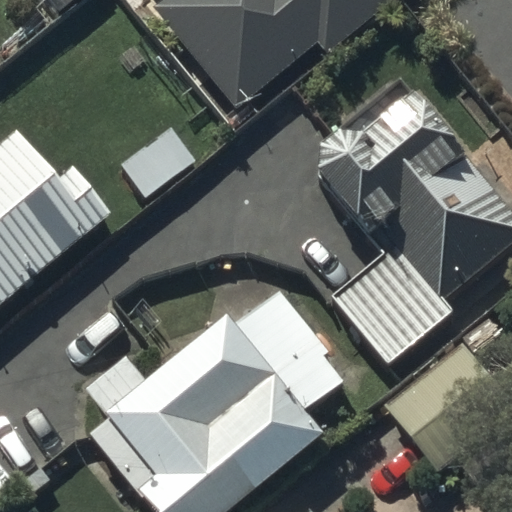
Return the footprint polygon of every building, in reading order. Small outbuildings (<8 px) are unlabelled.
[(155,0),(151,4),(238,106),(316,39),(326,52),(386,0),(155,0)] [(511,0),(437,0),(511,90),(511,0)] [(383,249),(329,292),(387,360),(450,306),(442,297),(511,237),(511,214),(405,89),(359,128),(358,127),(356,127),(354,126),(352,126),(350,126),(348,125),(346,125),(344,125),(342,126),(340,126),(338,127),(336,127),(334,128),(333,128),(331,129),(329,130),(328,131),(326,133),(325,134),(323,135),(322,137),(321,138),(319,140),(318,142),(318,143),(317,145),(316,147),(315,149),(315,151),(315,153),(314,155),(314,157),(314,159),(314,161),(315,162),(383,249)] [(181,118),(118,163),(143,197),(205,152),(181,118)] [(14,129),(0,139),(0,301),(110,210),(71,163),(54,177),(14,129)] [(123,352),(84,385),(109,414),(86,433),(153,511),(222,511),(319,429),(302,409),(345,372),(273,289),(232,324),(221,311),(144,377),(123,352)] [(505,412),(464,357),(383,416),(424,471),(505,412)]
